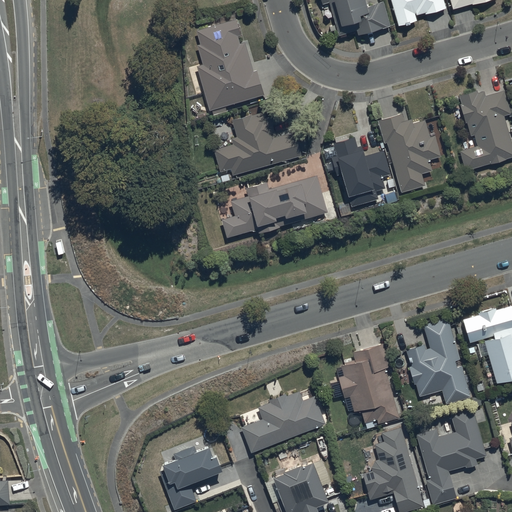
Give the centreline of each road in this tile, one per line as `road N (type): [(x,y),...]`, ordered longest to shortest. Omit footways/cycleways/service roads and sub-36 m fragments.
road 1 (tertiary): [(46,392),(511,253)]
road 2 (residential): [(277,0),(293,45),(335,77),(361,78),(511,35)]
road 3 (secondary): [(16,144),(24,279),(46,392)]
road 4 (secondary): [(18,0),(23,77),(16,144)]
road 5 (secondary): [(46,392),(85,511)]
